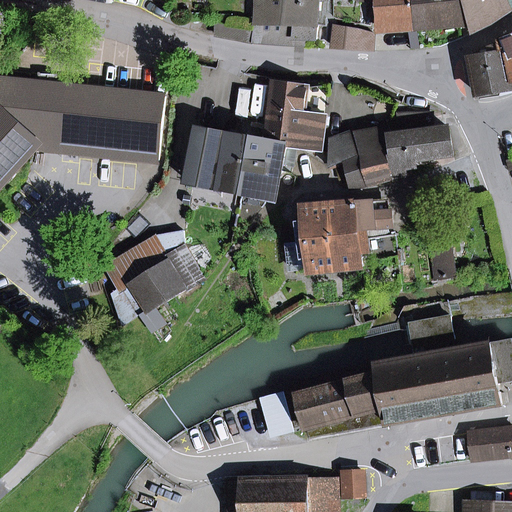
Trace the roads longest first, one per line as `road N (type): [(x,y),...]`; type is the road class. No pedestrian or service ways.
road 1 (residential): [(428,65),(243,54),(25,0)]
road 2 (residential): [(413,482),(372,462),(320,453),(206,469),(177,464),(103,394)]
road 3 (residential): [(103,394),(0,487)]
